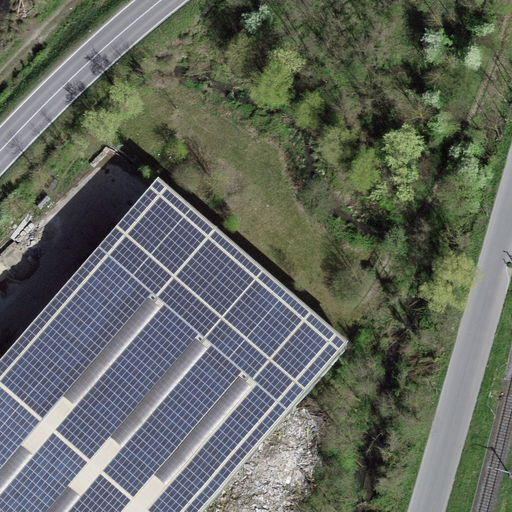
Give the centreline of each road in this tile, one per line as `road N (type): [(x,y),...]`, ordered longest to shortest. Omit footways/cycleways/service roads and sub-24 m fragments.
road 1 (unclassified): [(511,205),(423,511)]
road 2 (primary): [(0,152),(160,0)]
